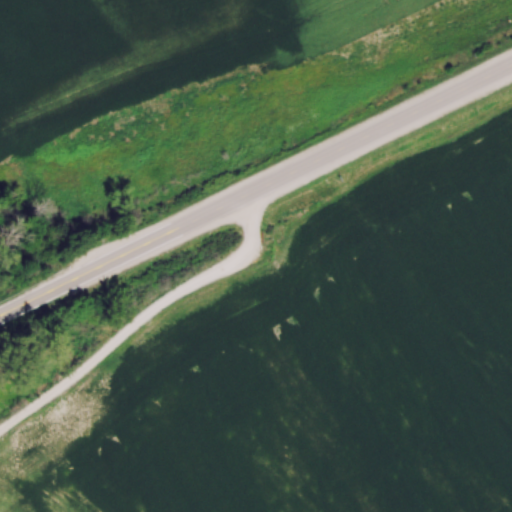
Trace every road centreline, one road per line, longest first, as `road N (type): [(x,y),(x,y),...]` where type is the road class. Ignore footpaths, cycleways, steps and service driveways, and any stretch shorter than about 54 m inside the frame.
road 1 (secondary): [(237,197),(511,63)]
road 2 (secondary): [(0,313),(237,197)]
